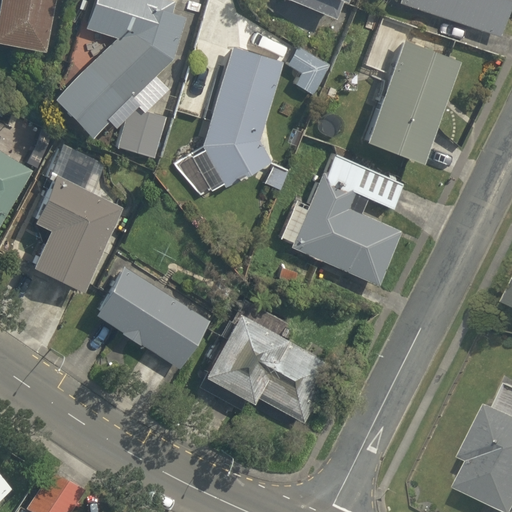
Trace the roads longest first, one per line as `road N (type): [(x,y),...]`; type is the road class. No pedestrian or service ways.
road 1 (residential): [(511,139),(329,511)]
road 2 (tertiary): [(251,511),(168,473),(0,365)]
